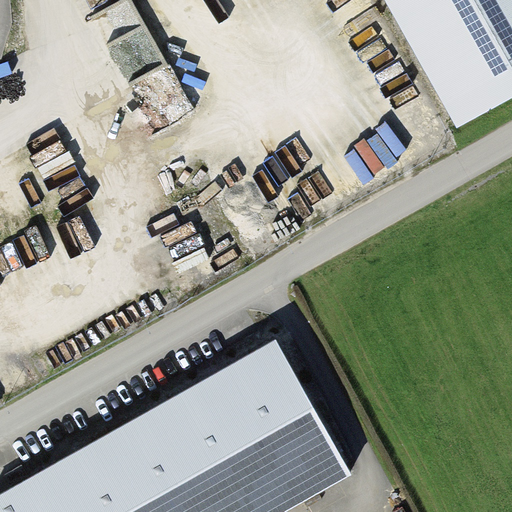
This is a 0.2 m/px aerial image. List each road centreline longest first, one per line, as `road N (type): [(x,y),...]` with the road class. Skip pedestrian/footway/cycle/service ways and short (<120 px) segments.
road 1 (residential): [(511,137),(0,430)]
road 2 (unknown): [(285,267),(370,450),(354,483),(311,511)]
